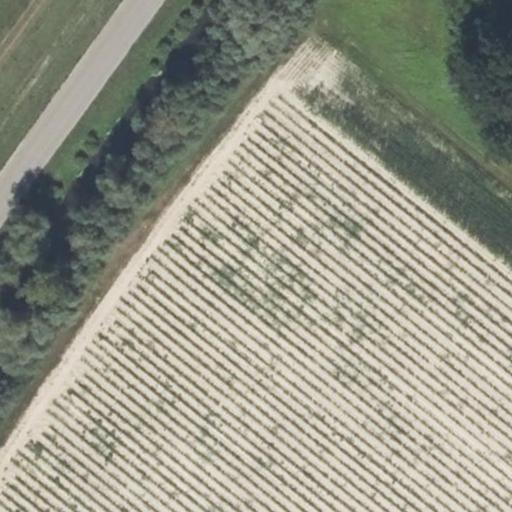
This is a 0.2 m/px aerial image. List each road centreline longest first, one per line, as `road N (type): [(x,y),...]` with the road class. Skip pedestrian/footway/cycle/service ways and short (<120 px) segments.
road 1 (track): [(0,451),(90,318),(322,12)]
road 2 (unclassified): [(138,0),(0,191)]
